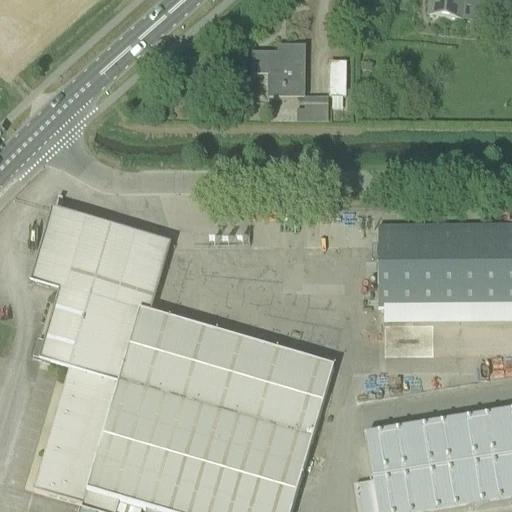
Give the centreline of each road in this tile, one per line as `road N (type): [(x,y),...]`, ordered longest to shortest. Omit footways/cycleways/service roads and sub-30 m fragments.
road 1 (unclassified): [(30,141),(105,181),(511,185)]
road 2 (secondary): [(30,141),(184,0)]
